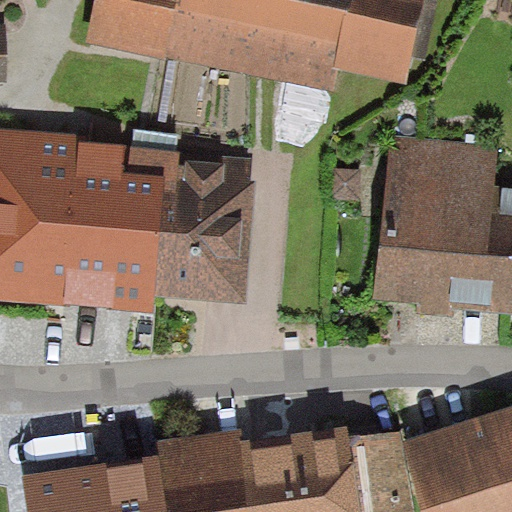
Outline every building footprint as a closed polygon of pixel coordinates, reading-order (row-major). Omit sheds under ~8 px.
[(96,0),(86,45),(168,65),(169,59),(181,10),(173,8),(175,0),(96,0)] [(181,10),(169,59),(333,93),(339,75),(409,88),(426,0),(175,0),(173,8),(181,10)] [(152,300),(164,154),(86,146),(87,137),(0,131),(0,302),(151,318),(152,300)] [(500,145),(393,134),(374,302),(416,307),(415,316),(453,320),(454,313),(511,318),(511,190),(495,189),(500,145)] [(253,161),(164,154),(152,300),(249,308),(260,186),(251,186),(253,161)] [(511,511),(511,412),(457,429),(403,446),(422,511),(511,511)] [(155,444),(157,460),(164,511),(360,511),(351,442),(349,432),(259,445),(244,447),(242,431),(155,444)] [(415,511),(399,434),(351,442),(360,511),(415,511)] [(95,470),(25,480),(30,511),(164,511),(157,460),(95,470)]
